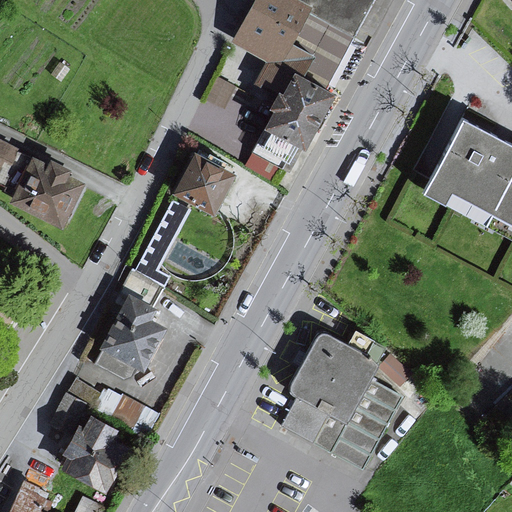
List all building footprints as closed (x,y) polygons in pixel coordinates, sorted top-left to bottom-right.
[(374,0),(257,0),(238,37),(272,55),(262,75),(284,86),(275,103),(281,106),(272,122),(314,145),(344,89),(331,82),(374,0)] [(217,74),(210,96),(226,101),(233,79),(217,74)] [(511,133),(471,111),(430,186),(511,229),(511,133)] [(0,142),(0,197),(63,229),(84,186),(71,179),(71,172),(51,161),(46,165),(0,142)] [(238,170),(198,149),(176,190),(216,211),(238,170)] [(148,368),(168,327),(155,321),(160,311),(150,307),(155,298),(133,288),(104,348),(148,368)] [(329,327),(322,331),(305,361),(295,378),(296,385),(301,389),(290,408),(285,418),(348,450),(370,461),(407,388),(378,371),(383,358),(382,352),(374,348),(381,334),(363,325),(355,338),(335,327),(329,327)] [(405,379),(413,364),(389,352),(381,367),(405,379)] [(71,453),(66,463),(108,486),(133,441),(117,432),(123,422),(89,404),(101,383),(76,369),(50,416),(73,429),(62,448),(71,453)] [(511,438),(511,384),(484,410),(511,439),(511,438)] [(6,511),(101,511),(108,500),(82,488),(71,511),(49,501),(56,487),(26,473),(6,511)]
